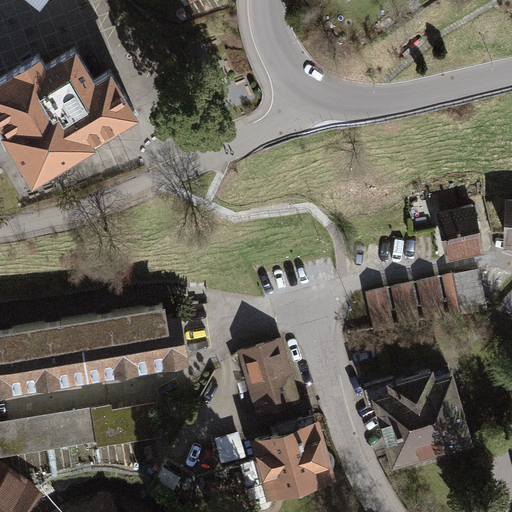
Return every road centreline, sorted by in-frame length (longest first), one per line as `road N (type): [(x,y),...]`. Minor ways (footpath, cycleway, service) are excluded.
road 1 (residential): [(511,265),(487,259),(361,282),(314,310),(333,406),(380,511)]
road 2 (residential): [(320,92),(278,128),(71,216),(0,235)]
road 3 (residential): [(320,92),(389,103),(511,74)]
